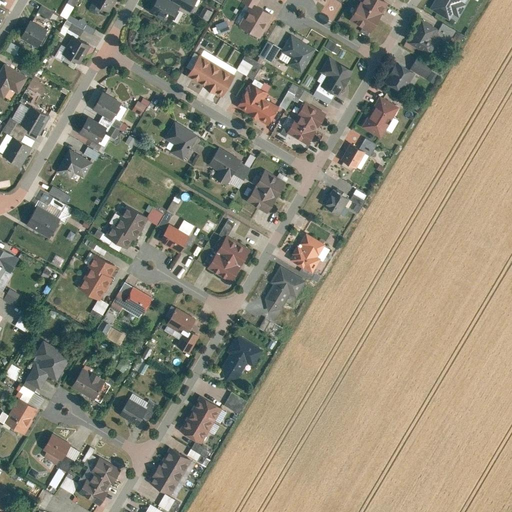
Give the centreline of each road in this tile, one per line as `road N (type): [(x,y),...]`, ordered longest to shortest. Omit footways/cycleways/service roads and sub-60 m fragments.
road 1 (residential): [(306,172),(98,45)]
road 2 (residential): [(0,201),(22,190),(98,45)]
road 3 (residential): [(138,455),(224,312)]
road 4 (residential): [(224,312),(306,172)]
road 5 (residential): [(306,172),(375,57)]
